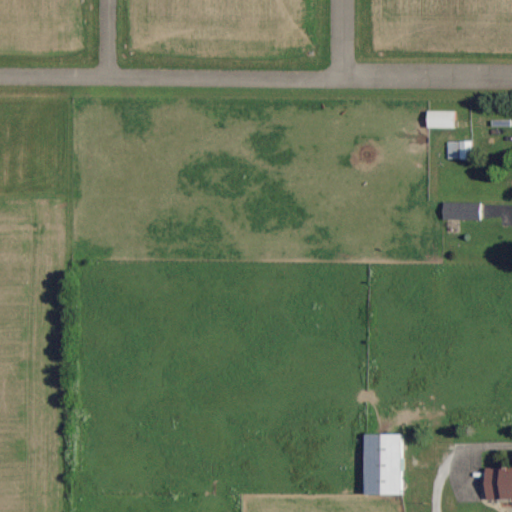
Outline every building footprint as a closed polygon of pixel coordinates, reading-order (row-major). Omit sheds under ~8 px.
[(458,112),(431,111),(430,128),(457,129),(458,112)] [(449,159),(474,159),(473,141),(449,142),(449,159)] [(445,219),(483,220),(483,203),(445,202),(445,219)] [(406,434),(368,434),(369,495),(406,495),(406,434)] [(511,499),(511,466),(488,467),(489,500),(511,499)]
